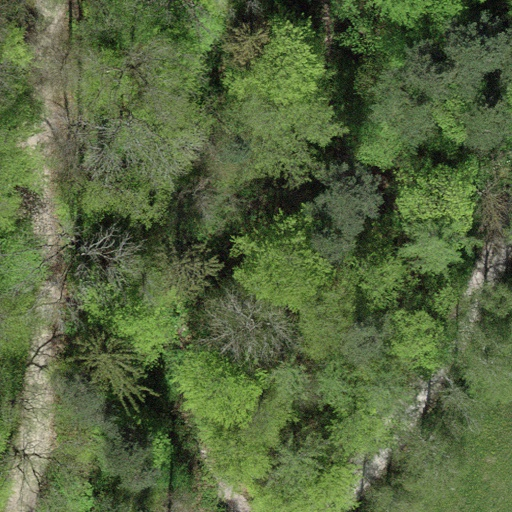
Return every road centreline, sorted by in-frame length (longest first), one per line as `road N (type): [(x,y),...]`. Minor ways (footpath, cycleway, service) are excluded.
road 1 (track): [(25,511),(45,342),(35,130),(54,0)]
road 2 (unclassified): [(313,511),(409,410),(511,190)]
